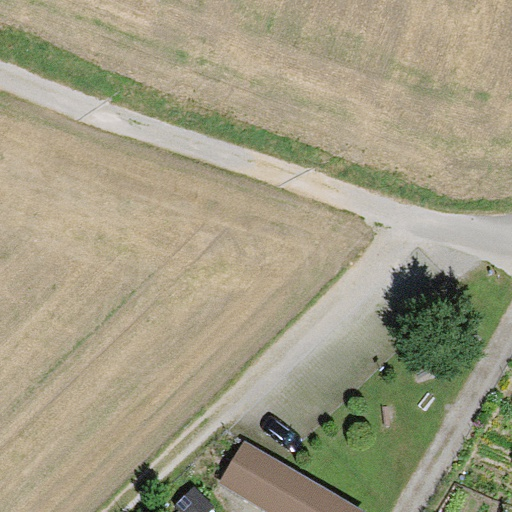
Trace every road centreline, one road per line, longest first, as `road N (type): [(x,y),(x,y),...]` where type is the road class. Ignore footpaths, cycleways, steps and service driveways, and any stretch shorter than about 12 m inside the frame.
road 1 (track): [(505,248),(0,75)]
road 2 (track): [(416,222),(379,268),(123,511)]
road 3 (track): [(511,333),(406,511)]
